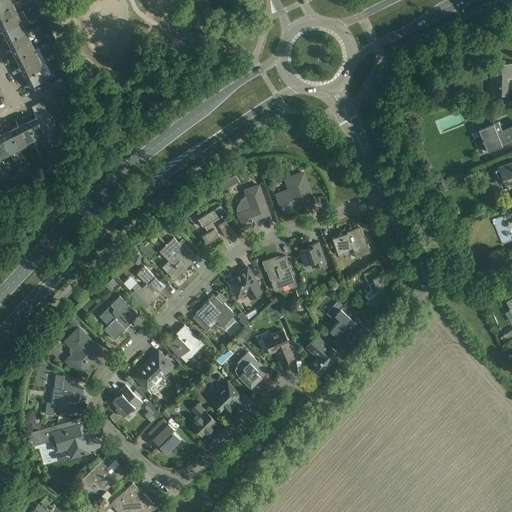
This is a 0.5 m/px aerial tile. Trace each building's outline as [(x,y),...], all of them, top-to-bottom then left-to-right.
[(0,0),(0,10),(12,4),(10,0),(0,0)] [(0,10),(0,21),(17,13),(12,4),(0,10)] [(0,25),(3,31),(21,22),(27,19),(22,10),(17,13),(0,21),(0,25)] [(21,22),(3,31),(6,37),(0,39),(2,42),(29,30),(28,28),(25,29),(21,22)] [(29,30),(2,42),(3,46),(9,43),(11,49),(30,40),(27,33),(30,32),(29,30)] [(9,57),(11,61),(37,48),(36,45),(33,47),(30,40),(11,49),(14,55),(9,57)] [(42,56),(38,47),(37,48),(11,61),(12,64),(17,61),(20,67),(42,56)] [(18,75),(19,79),(47,65),(42,56),(20,67),(23,73),(18,75)] [(511,63),(492,64),(491,92),(506,92),(507,74),(510,74),(510,76),(511,75),(511,63)] [(51,74),(47,65),(19,79),(21,82),(26,79),(29,85),(48,76),(47,76),(51,74)] [(51,83),(54,89),(64,84),(62,78),(51,83)] [(64,84),(54,89),(56,94),(67,89),(64,84)] [(59,99),(70,94),(67,89),(56,94),(59,99)] [(61,104),(72,99),(70,94),(59,99),(61,104)] [(72,99),(61,104),(64,110),(75,104),(72,99)] [(31,106),(34,112),(44,106),(42,101),(31,106)] [(66,115),(77,109),(75,104),(64,110),(66,115)] [(36,117),(47,111),(44,106),(34,112),(36,117)] [(69,120),(80,115),(77,109),(66,115),(69,120)] [(39,122),(49,117),(47,111),(36,117),(39,122)] [(465,124),(461,112),(435,122),(439,134),(465,124)] [(41,127),(39,122),(36,117),(30,120),(28,115),(24,116),(38,144),(40,143),(39,139),(45,136),(44,133),(44,132),(41,127)] [(82,120),(80,115),(69,120),(71,125),(82,120)] [(24,123),(18,126),(27,145),(34,141),(36,145),(38,144),(24,116),(21,118),(24,123)] [(41,127),(52,122),(49,117),(39,122),(41,127)] [(74,130),(85,125),(82,120),(71,125),(74,130)] [(44,132),(54,127),(52,122),(41,127),(44,132)] [(6,125),(20,152),(22,151),(20,148),(27,145),(18,126),(12,129),(10,124),(6,125)] [(511,140),(511,126),(497,132),(494,124),(480,129),(489,150),(511,140)] [(6,132),(0,135),(9,154),(16,150),(18,153),(20,152),(6,125),(3,127),(6,132)] [(87,130),(85,125),(74,130),(77,136),(87,130)] [(57,132),(54,127),(44,132),(44,133),(46,137),(57,132)] [(49,142),(59,137),(57,132),(46,137),(49,142)] [(0,157),(2,161),(4,160),(2,157),(9,154),(0,135),(0,134),(0,157)] [(62,143),(59,137),(49,142),(51,148),(62,143)] [(511,185),(511,164),(496,171),(503,189),(511,185)] [(313,202),(303,173),(285,179),(289,190),(276,194),(283,212),(313,202)] [(223,181),(217,184),(221,191),(227,188),(223,181)] [(440,190),(448,187),(445,182),(438,184),(440,190)] [(270,217),(259,185),(245,189),(247,195),(244,196),(245,198),(242,198),(237,206),(237,209),(238,212),(237,212),(239,218),(240,218),(243,226),(270,217)] [(189,206),(193,211),(198,208),(194,203),(189,206)] [(221,204),(197,219),(202,227),(205,225),(208,231),(201,235),(207,244),(219,236),(217,232),(221,229),(225,236),(233,231),(225,219),(223,220),(221,215),(226,212),(221,204)] [(469,225),(461,223),(458,234),(466,235),(469,225)] [(363,236),(360,227),(347,231),(347,232),(332,238),(337,252),(352,247),(356,257),(370,252),(368,244),(367,244),(364,235),(363,236)] [(500,230),(500,240),(511,240),(511,230),(500,230)] [(183,246),(174,237),(159,251),(174,266),(167,272),(174,279),(197,257),(185,244),(183,246)] [(326,263),(319,241),(312,244),(312,246),(299,251),(303,265),(311,262),(312,267),(326,263)] [(139,251),(144,253),(147,247),(142,244),(139,251)] [(132,259),(139,263),(143,256),(135,252),(132,259)] [(288,262),(285,255),(275,259),(274,257),(262,261),(265,270),(266,270),(271,284),(272,284),(274,289),(275,289),(276,290),(282,288),(283,286),(289,284),(289,286),(292,287),(297,286),(293,274),(291,268),(290,268),(288,262)] [(164,286),(144,266),(136,274),(146,283),(142,287),(137,282),(132,287),(149,305),(158,295),(157,294),(164,286)] [(371,289),(365,296),(378,307),(392,292),(389,289),(391,287),(384,273),(379,275),(375,266),(364,273),(371,289)] [(237,298),(246,292),(250,299),(262,291),(258,285),(259,284),(248,267),(236,274),(237,276),(228,281),(233,288),(232,289),(237,298)] [(334,284),(338,278),(334,275),(329,281),(334,284)] [(105,284),(112,291),(118,284),(112,278),(105,284)] [(336,287),(342,291),(345,287),(339,282),(336,287)] [(308,294),(305,286),(297,289),(300,296),(308,294)] [(137,313),(119,294),(110,304),(99,316),(108,324),(104,328),(114,339),(125,328),(124,327),(137,313)] [(222,304),(214,295),(196,313),(197,313),(193,318),(206,331),(210,327),(207,324),(214,318),(223,326),(235,314),(224,302),(222,304)] [(356,311),(348,299),(343,305),(337,300),(326,313),(337,322),(329,330),(337,337),(339,335),(343,338),(347,334),(351,337),(359,328),(349,319),(356,311)] [(278,305),(270,307),(272,314),(274,313),(276,319),(283,316),(278,305)] [(250,322),(240,312),(237,315),(240,318),(239,320),(246,327),(250,322)] [(69,322),(72,325),(78,319),(74,316),(69,322)] [(204,344),(184,324),(180,329),(186,335),(182,339),(178,335),(169,344),(186,362),(204,344)] [(248,325),(239,334),(245,340),(245,341),(249,337),(251,329),(248,325)] [(102,351),(79,327),(65,341),(71,346),(70,348),(70,353),(71,355),(66,360),(71,366),(73,364),(81,372),(89,363),(87,361),(90,357),(91,359),(94,359),(102,351)] [(289,344),(282,329),(263,338),(270,353),(275,350),(281,364),(294,358),(288,345),(289,344)] [(239,334),(235,339),(239,343),(242,343),(245,340),(239,334)] [(327,345),(316,336),(307,347),(317,356),(309,366),(319,375),(338,353),(328,344),(327,345)] [(173,365),(158,350),(141,367),(142,369),(134,376),(146,388),(153,382),(156,384),(162,377),(162,376),(173,365)] [(262,365),(248,351),(237,362),(239,364),(236,366),(235,370),(236,373),(245,382),(247,381),(252,387),(262,377),(256,371),(262,365)] [(182,375),(186,380),(190,376),(187,371),(182,375)] [(64,375),(56,374),(54,388),(52,387),(51,402),(47,402),(45,413),(57,415),(57,413),(63,414),(63,413),(70,414),(71,412),(75,413),(77,403),(71,402),(69,399),(70,392),(73,393),(74,383),(66,382),(67,380),(63,379),(64,375)] [(241,394),(228,381),(210,399),(223,412),(224,411),(226,413),(234,404),(231,402),(234,399),(235,400),(241,394)] [(143,402),(125,384),(119,391),(121,393),(113,401),(118,406),(116,408),(123,416),(131,409),(133,411),(143,402)] [(159,412),(150,402),(144,407),(148,411),(144,415),(150,421),(159,412)] [(217,422),(198,403),(192,408),(200,416),(191,425),(202,436),(217,422)] [(162,412),(166,417),(170,413),(166,408),(162,412)] [(168,423),(163,418),(148,433),(153,438),(152,438),(160,446),(160,447),(159,447),(159,448),(159,449),(159,450),(160,451),(160,452),(161,453),(162,453),(163,453),(164,453),(165,452),(168,449),(169,450),(178,441),(177,440),(179,438),(177,436),(178,436),(174,432),(176,430),(168,423)] [(81,435),(78,424),(50,433),(56,451),(68,447),(71,457),(90,452),(87,441),(86,441),(86,440),(85,440),(84,440),(80,441),(78,435),(81,435)] [(45,438),(43,429),(30,433),(31,437),(33,442),(45,438)] [(113,462),(106,455),(80,481),(86,487),(89,487),(94,483),(99,488),(104,488),(108,484),(113,484),(124,474),(117,467),(115,467),(111,463),(113,462)] [(138,488),(133,482),(111,504),(118,511),(130,511),(134,509),(136,511),(149,511),(147,509),(153,503),(143,492),(141,494),(137,489),(138,488)] [(108,490),(102,496),(106,500),(112,494),(108,490)]
